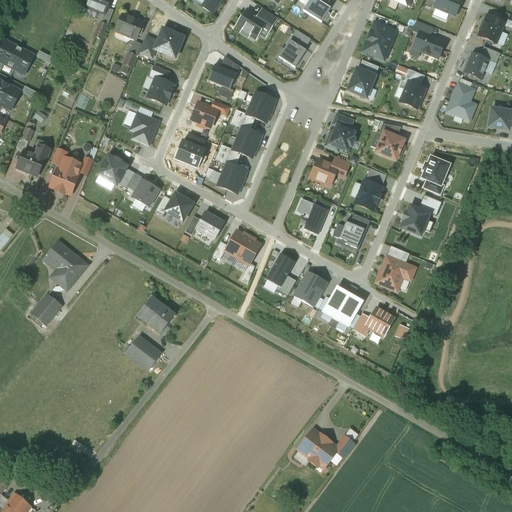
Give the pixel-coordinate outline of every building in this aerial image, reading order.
[(87,0),(84,8),(90,10),(91,9),(104,14),(105,15),(108,9),(111,0),(87,0)] [(202,8),(212,15),(221,0),(206,0),(207,0),(202,8)] [(330,10),(314,0),(310,0),(302,12),(321,24),(330,10)] [(463,0),(436,0),(433,10),(455,19),(463,0)] [(108,9),(105,15),(104,14),(100,23),(107,26),(114,11),(108,9)] [(248,10),(237,29),(258,43),(261,39),(265,42),(280,20),(263,10),(259,16),(248,10)] [(143,23),(123,14),(115,32),(125,36),(136,40),(143,23)] [(504,24),(487,17),(478,37),(495,45),(504,24)] [(412,33),(419,35),(419,33),(423,25),(416,22),(412,33)] [(107,26),(100,23),(94,38),(101,40),(107,26)] [(395,33),(374,24),(363,52),(384,61),(395,33)] [(419,33),(430,38),(433,30),(423,25),(419,33)] [(164,32),(161,38),(163,39),(160,45),(147,40),(141,55),(151,59),(155,52),(176,60),(184,40),(164,32)] [(304,51),(311,41),(296,32),(290,42),(304,51)] [(430,38),(419,33),(419,35),(413,49),(421,52),(438,59),(444,44),(430,38)] [(14,47),(3,41),(0,47),(0,62),(4,65),(14,47)] [(141,45),(133,41),(129,53),(136,56),(137,57),(141,45)] [(290,42),(279,59),(296,69),(306,52),(304,51),(290,42)] [(14,47),(4,65),(14,70),(24,52),(14,47)] [(483,48),(479,57),(489,61),(489,62),(496,65),(500,55),(483,48)] [(418,59),(421,52),(413,49),(412,49),(409,55),(418,59)] [(34,57),(24,52),(14,70),(24,76),(34,57)] [(136,56),(129,53),(123,65),(131,68),(136,56)] [(489,62),(489,61),(479,57),(471,54),(463,74),(480,81),(489,62)] [(358,71),(375,78),(379,68),(362,62),(358,71)] [(236,74),(212,66),(206,82),(230,91),(236,74)] [(147,94),(145,99),(167,107),(174,87),(166,84),(170,73),(155,68),(151,78),(148,77),(142,92),(147,94)] [(356,70),(347,92),(366,100),(375,78),(358,71),(356,70)] [(408,84),(420,88),(424,77),(408,71),(404,82),(408,84)] [(408,84),(404,82),(401,81),(395,98),(401,100),(408,84)] [(0,82),(0,105),(1,106),(10,88),(0,82)] [(401,100),(400,104),(416,110),(425,90),(420,88),(408,84),(401,100)] [(473,92),(458,86),(447,113),(469,122),(474,109),(467,106),(473,92)] [(20,93),(10,88),(1,106),(11,111),(20,93)] [(272,103),(253,96),(244,118),(264,125),(272,103)] [(219,111),(196,103),(189,124),(212,132),(219,111)] [(511,113),(491,110),(488,128),(508,132),(509,127),(511,113)] [(40,112),(36,119),(44,124),(48,117),(40,112)] [(158,123),(138,115),(133,125),(137,127),(132,139),(148,146),(158,123)] [(254,126),(234,117),(230,125),(242,129),(251,133),(254,126)] [(334,131),(326,152),(347,160),(357,133),(351,130),(354,124),(336,117),(331,130),(334,131)] [(390,127),(382,125),(378,134),(383,136),(384,134),(387,135),(390,127)] [(33,132),(25,129),(21,139),(29,143),(33,132)] [(242,129),(237,140),(256,148),(261,137),(251,133),(242,129)] [(387,135),(384,134),(383,136),(376,153),(395,161),(403,142),(387,135)] [(237,140),(232,152),(241,155),(252,160),(256,148),(237,140)] [(206,151),(182,141),(173,163),(198,173),(206,151)] [(221,147),(216,159),(236,167),(241,155),(232,152),(221,147)] [(34,156),(24,152),(17,168),(29,173),(29,174),(37,177),(44,161),(46,161),(49,152),(38,148),(34,156)] [(64,153),(58,150),(52,164),(59,167),(63,155),(64,153)] [(57,170),(77,178),(79,173),(83,164),(63,155),(59,167),(57,170)] [(125,167),(103,155),(92,176),(114,188),(125,167)] [(83,164),(79,173),(86,176),(92,162),(85,159),(83,164)] [(318,164),(311,182),(329,189),(334,176),(344,181),(350,166),(335,160),(332,169),(318,164)] [(449,169),(430,161),(427,168),(425,167),(421,175),(424,176),(420,183),(439,191),(449,169)] [(227,164),(222,176),(241,184),(246,172),(227,164)] [(77,178),(57,170),(50,187),(70,196),(77,178)] [(386,177),(370,170),(365,182),(381,189),(386,177)] [(135,175),(128,188),(134,192),(142,178),(135,175)] [(222,176),(217,187),(237,195),(241,184),(222,176)] [(152,212),(164,191),(142,178),(134,192),(130,199),(152,212)] [(365,182),(364,182),(354,205),(372,212),(375,204),(377,205),(377,204),(376,203),(378,198),(380,199),(380,198),(378,197),(382,189),(381,189),(365,182)] [(191,203),(170,193),(159,213),(180,223),(191,203)] [(328,211),(310,204),(300,228),(318,235),(328,211)] [(430,214),(408,206),(399,232),(421,240),(430,214)] [(214,242),(225,223),(205,212),(194,231),(214,242)] [(338,240),(335,247),(359,256),(371,222),(347,214),(342,228),(337,226),(333,238),(338,240)] [(13,236),(6,231),(0,237),(0,250),(1,251),(13,236)] [(249,268),(262,245),(256,242),(257,240),(243,232),(242,234),(236,231),(223,253),(249,268)] [(86,267),(58,244),(46,259),(46,260),(48,257),(55,263),(54,264),(60,268),(52,278),(67,291),(86,267)] [(297,263),(283,255),(269,278),(283,287),(297,263)] [(417,268),(386,256),(374,285),(397,295),(403,281),(410,284),(417,268)] [(328,284),(306,272),(292,297),(314,310),(328,284)] [(350,295),(336,288),(321,314),(335,322),(350,295)] [(364,303),(350,295),(335,322),(348,330),(364,303)] [(47,296),(31,315),(45,327),(61,307),(47,296)] [(174,317),(151,299),(138,317),(147,324),(148,323),(161,332),(160,334),(174,317)] [(396,319),(375,307),(369,319),(364,328),(369,331),(384,340),(396,319)] [(364,328),(369,319),(362,315),(352,332),(365,339),(369,331),(364,328)] [(161,355),(139,338),(126,354),(148,372),(161,355)] [(319,437),(312,431),(306,440),(304,440),(301,444),(301,446),(298,450),(310,460),(309,462),(317,468),(320,464),(325,468),(330,462),(336,454),(338,451),(336,449),(330,445),(331,444),(330,443),(329,444),(327,442),(328,441),(324,438),(323,439),(320,437),(321,436),(320,435),(319,437)] [(350,431),(344,438),(352,443),(357,436),(350,431)] [(344,438),(344,437),(336,449),(338,451),(336,454),(342,459),(344,460),(355,445),(352,443),(344,438)] [(336,454),(330,462),(336,466),(342,459),(336,454)] [(15,494),(8,503),(9,504),(2,511),(27,511),(31,508),(15,494)]
